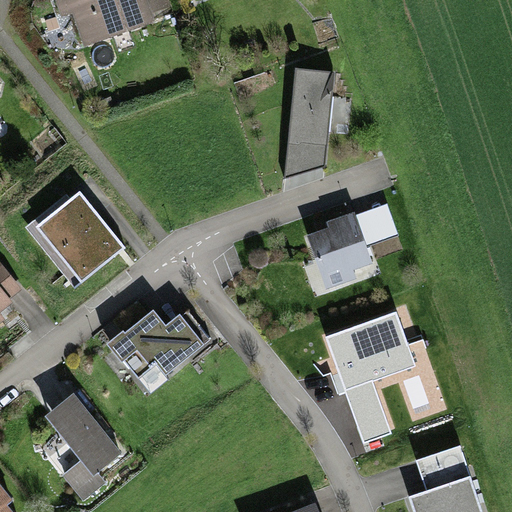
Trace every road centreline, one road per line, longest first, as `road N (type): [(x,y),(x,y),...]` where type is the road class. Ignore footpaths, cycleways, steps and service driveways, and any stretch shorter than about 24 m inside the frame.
road 1 (residential): [(177,260),(320,435),(360,511)]
road 2 (residential): [(177,260),(0,393)]
road 3 (residential): [(371,183),(177,260)]
